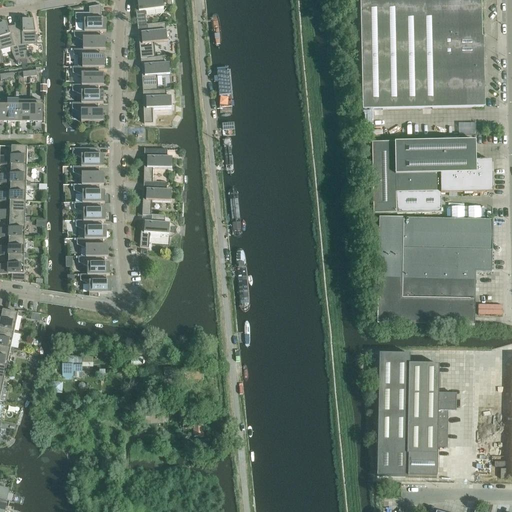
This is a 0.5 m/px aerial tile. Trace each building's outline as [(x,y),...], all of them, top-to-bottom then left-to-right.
[(147,25),(146,26),(145,12),(163,9),(162,0),(142,0),(137,1),(138,12),(136,12),(135,12),(137,27),(138,27),(147,26),(147,25)] [(360,0),(362,111),(483,108),(482,58),(484,58),(483,38),(482,38),(481,16),(480,0),(360,0)] [(84,23),(84,32),(106,32),(106,20),(101,20),(101,6),(89,8),(89,14),(75,14),(75,20),(84,23)] [(225,52),(220,15),(210,16),(215,53),(225,52)] [(15,24),(21,61),(23,61),(26,60),(26,56),(27,53),(27,49),(26,45),(36,45),(36,46),(37,46),(33,20),(26,20),(26,22),(22,22),(22,25),(15,26),(15,24)] [(0,50),(0,51),(10,48),(11,51),(12,55),(14,58),(16,62),(21,61),(15,24),(14,24),(14,27),(8,28),(7,24),(3,26),(2,24),(0,24),(0,50)] [(142,44),(140,44),(139,44),(141,60),(141,59),(144,59),(150,59),(150,58),(155,58),(154,43),(167,42),(166,31),(161,31),(160,24),(147,25),(147,26),(148,32),(141,33),(142,44)] [(83,41),(83,50),(105,50),(105,38),(100,38),(100,32),(106,32),(84,32),(74,32),(74,38),(83,41)] [(82,59),(82,68),(104,68),(104,56),(99,56),(99,50),(105,50),(83,50),(73,50),(73,56),(82,59)] [(144,59),(145,76),(142,76),(143,92),(146,91),(152,91),(157,90),(156,76),(170,75),(169,64),(164,64),(163,57),(155,58),(150,58),(150,59),(144,59)] [(81,77),(81,86),(103,86),(103,74),(98,74),(98,68),(104,68),(82,68),(73,68),(73,74),(81,77)] [(219,115),(234,114),(230,68),(214,70),(219,115)] [(81,95),(81,104),(103,104),(103,92),(98,92),(98,86),(103,86),(81,86),(72,86),(72,92),(81,95)] [(152,91),(146,91),(146,109),(144,109),(144,108),(143,108),(144,124),(153,124),(152,109),(171,108),(171,97),(166,97),(166,90),(157,90),(152,91)] [(7,122),(18,122),(18,102),(7,102),(7,122)] [(18,122),(30,122),(30,102),(18,102),(18,122)] [(30,102),(30,122),(42,122),(42,102),(30,102)] [(103,104),(81,104),(72,104),(72,110),(81,113),(81,122),(103,122),(103,110),(98,110),(98,104),(103,104)] [(459,123),(460,134),(475,133),(475,123),(459,123)] [(226,176),(237,175),(233,138),(223,139),(226,176)] [(478,141),(372,144),(373,215),(441,214),(441,195),(493,194),(492,160),(478,160),(478,141)] [(0,165),(11,166),(26,166),(27,150),(31,150),(31,148),(11,147),(11,157),(9,158),(0,157),(0,165)] [(81,159),(81,167),(103,167),(103,156),(98,156),(98,149),(72,149),(72,155),(81,159)] [(144,184),(144,183),(153,184),(153,183),(153,169),(172,169),(172,158),(167,157),(167,150),(147,150),(147,168),(144,168),(144,184)] [(0,183),(10,184),(30,184),(30,182),(26,182),(26,166),(11,166),(10,175),(9,176),(0,176),(0,183)] [(82,177),(82,185),(104,185),(104,174),(99,174),(99,168),(103,168),(103,167),(81,167),(73,167),(73,173),(82,177)] [(153,184),(153,190),(146,190),(146,200),(143,200),(142,216),(143,216),(152,216),(151,216),(152,201),(171,202),(171,191),(166,191),(167,184),(153,183),(153,184)] [(0,201),(10,202),(25,202),(26,186),(30,186),(30,184),(10,184),(10,193),(8,194),(0,194),(0,201)] [(82,195),(82,203),(104,203),(104,192),(99,192),(99,186),(104,186),(104,185),(82,185),(73,185),(73,191),(82,195)] [(239,188),(227,189),(233,240),(245,238),(239,188)] [(0,220),(9,220),(29,220),(29,218),(25,218),(25,202),(10,202),(9,211),(8,212),(0,212),(0,220)] [(83,213),(83,221),(105,221),(105,210),(100,210),(100,204),(104,204),(104,203),(82,203),(74,203),(74,209),(83,213)] [(140,248),(149,249),(150,234),(169,235),(169,224),(165,223),(165,217),(152,216),(151,222),(145,222),(144,233),(141,233),(141,232),(140,248)] [(377,325),(474,327),(474,325),(466,325),(466,316),(474,316),(475,274),(475,272),(491,272),(492,221),(403,219),(379,219),(377,325)] [(0,238),(9,238),(24,238),(25,222),(29,223),(29,220),(9,220),(9,229),(7,231),(0,230),(0,238)] [(84,231),(84,239),(106,239),(106,228),(101,228),(101,222),(105,222),(105,221),(83,221),(75,221),(75,227),(84,231)] [(0,256),(8,257),(8,256),(28,257),(28,255),(24,254),(24,238),(9,238),(8,247),(7,249),(0,248),(0,256)] [(86,249),(86,257),(108,257),(108,246),(103,246),(103,240),(106,240),(106,239),(84,239),(77,239),(77,245),(86,249)] [(240,317),(252,316),(246,250),(234,251),(240,317)] [(8,256),(8,257),(8,265),(6,267),(0,266),(0,274),(13,275),(13,279),(23,280),(24,259),(28,259),(28,257),(8,256)] [(87,267),(87,275),(109,275),(109,264),(104,264),(104,258),(108,258),(108,257),(86,257),(78,257),(78,263),(87,267)] [(109,275),(87,275),(80,275),(80,281),(89,285),(89,297),(89,296),(89,297),(98,299),(98,298),(98,294),(111,294),(111,282),(106,282),(106,276),(109,276),(109,275)] [(503,315),(503,305),(479,306),(479,315),(503,315)] [(0,329),(14,332),(17,316),(21,317),(22,315),(2,311),(1,320),(0,320),(0,329)] [(0,347),(14,351),(15,349),(11,348),(14,332),(0,329),(0,347)] [(0,365),(7,367),(10,352),(14,353),(14,351),(0,347),(0,365)] [(155,363),(164,363),(164,347),(155,347),(155,363)] [(439,366),(409,365),(410,355),(379,355),(377,477),(407,477),(408,455),(437,456),(437,448),(447,448),(448,412),(455,412),(456,396),(438,395),(439,366)] [(63,379),(72,379),(72,376),(80,376),(80,372),(80,359),(63,359),(63,379)] [(184,369),(185,376),(185,382),(201,381),(201,379),(202,378),(202,376),(201,375),(201,369),(184,369)] [(140,409),(141,425),(167,423),(166,408),(140,409)] [(169,415),(169,423),(182,422),(181,414),(169,415)] [(193,426),(193,434),(194,438),(203,438),(202,421),(193,421),(193,426)] [(185,434),(193,434),(193,426),(185,426),(185,434)] [(0,500),(9,502),(6,501),(8,493),(10,494),(13,480),(0,480),(0,500)] [(0,511),(4,511),(5,508),(8,509),(9,502),(0,500),(0,511)]
